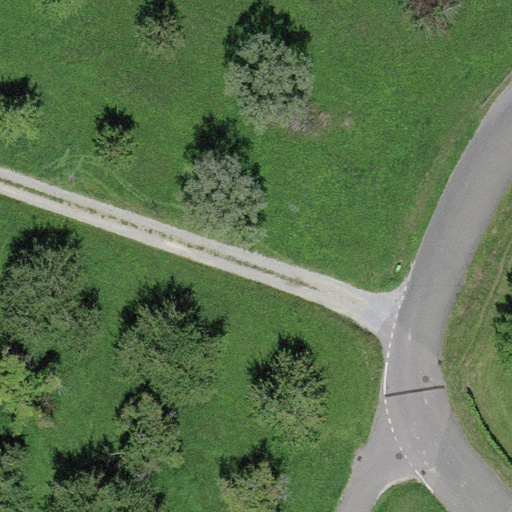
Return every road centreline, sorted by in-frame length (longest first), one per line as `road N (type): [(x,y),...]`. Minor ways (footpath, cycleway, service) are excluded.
road 1 (track): [(0,181),(419,328)]
road 2 (residential): [(511,137),(469,201),(419,328),(419,421),(507,511)]
